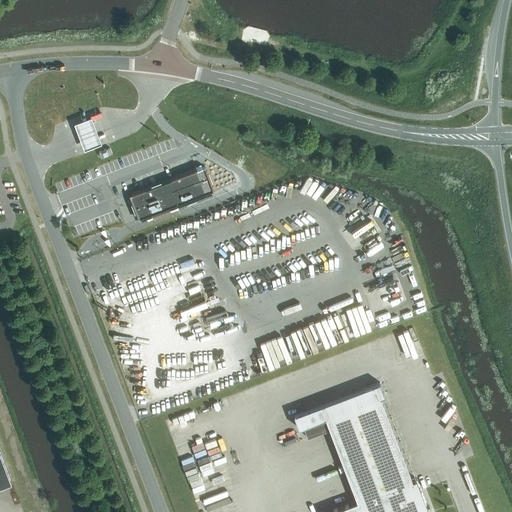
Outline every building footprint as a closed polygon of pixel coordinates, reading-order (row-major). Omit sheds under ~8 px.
[(90,117),(73,124),(82,149),(99,143),(90,117)] [(99,151),(101,157),(112,153),(110,147),(99,151)] [(207,168),(210,162),(202,157),(198,163),(207,168)] [(177,205),(203,195),(207,194),(205,190),(197,169),(133,193),(129,195),(131,198),(139,219),(147,216),(148,218),(152,217),(151,215),(170,207),(171,210),(177,207),(177,205)] [(412,479),(380,396),(385,395),(380,381),(294,414),(299,427),(303,426),(307,437),(330,428),(357,500),(326,511),(429,511),(416,478),(412,479)] [(174,441),(198,432),(194,421),(170,430),(174,441)] [(0,483),(11,479),(0,449),(0,483)]
